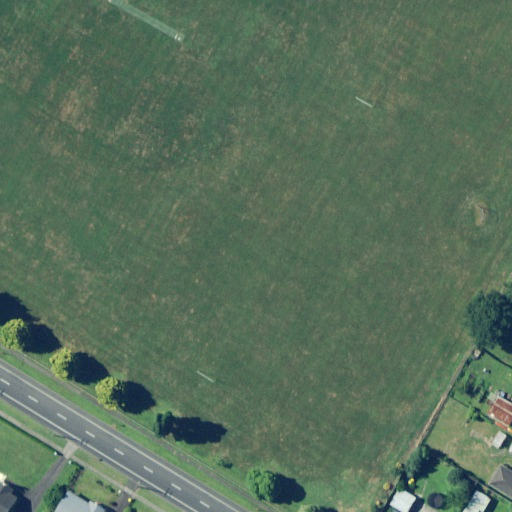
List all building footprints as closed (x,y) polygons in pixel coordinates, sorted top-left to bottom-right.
[(511,424),(511,403),(499,396),(488,416),(510,428),(511,424)] [(511,468),(504,464),(491,486),(511,498),(511,468)] [(14,511),(24,494),(7,485),(8,483),(5,481),(8,477),(0,473),(0,511),(14,511)] [(410,511),(418,498),(401,488),(392,505),(404,511),(410,511)] [(484,511),(492,500),(478,491),(464,511),(480,511),(481,510),(484,511)] [(92,504),(70,492),(58,511),(106,511),(108,510),(94,502),(92,504)] [(427,511),(431,505),(422,501),(417,511),(418,511),(427,511)]
